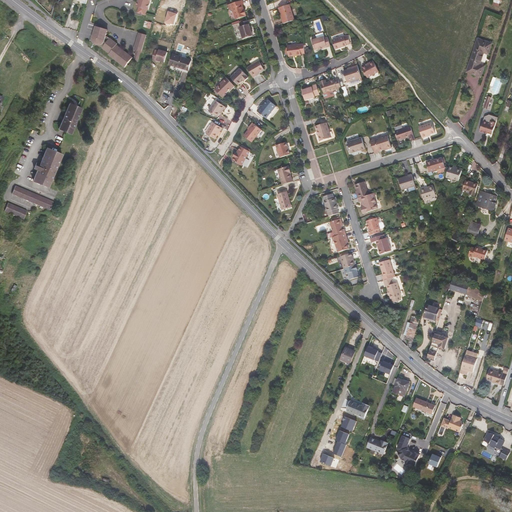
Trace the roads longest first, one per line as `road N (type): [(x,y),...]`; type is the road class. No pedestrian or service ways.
road 1 (secondary): [(284,244),(426,372),(511,419)]
road 2 (secondary): [(77,48),(150,105),(284,244)]
road 3 (unclassified): [(284,244),(205,423),(195,463),(197,511)]
road 4 (unknown): [(321,450),(371,322)]
road 5 (residential): [(368,298),(374,286),(338,174)]
road 6 (residential): [(338,174),(461,135)]
road 7 (residential): [(288,85),(319,181),(338,174)]
